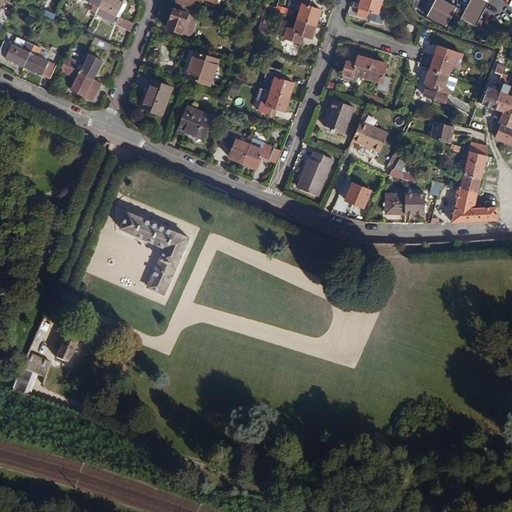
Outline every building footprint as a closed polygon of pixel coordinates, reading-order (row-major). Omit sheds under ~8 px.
[(96,13),(103,0),(84,0),(94,5),(92,11),(96,13)] [(125,2),(120,0),(103,0),(96,13),(114,23),(125,2)] [(298,18),(318,24),(323,10),(310,6),(312,0),(297,0),(296,5),(302,7),(298,18)] [(383,0),(362,0),(360,8),(372,12),(370,19),(383,23),(386,13),(380,11),(383,0)] [(480,19),(466,12),(443,0),(436,0),(428,17),(448,27),(452,18),(478,32),(483,21),(480,19)] [(472,0),(466,12),(480,19),(490,0),(472,0)] [(176,6),(192,12),(193,8),(177,2),(176,6)] [(271,27),(276,11),(268,8),(264,19),(268,21),(266,25),(271,27)] [(198,17),(174,9),(168,28),(192,37),(195,29),(194,28),(198,17)] [(313,39),(318,24),(298,18),(294,30),(287,28),(284,38),(303,44),(305,37),(313,39)] [(18,37),(14,45),(23,49),(27,41),(18,37)] [(109,52),(112,44),(95,37),(92,44),(109,52)] [(0,51),(0,55),(24,67),(35,45),(27,41),(23,49),(14,45),(5,41),(0,51)] [(35,45),(24,67),(51,79),(58,65),(50,61),(39,56),(43,48),(35,45)] [(39,56),(50,61),(53,53),(43,48),(39,56)] [(220,59),(190,49),(181,77),(210,86),(220,59)] [(436,55),(431,70),(450,76),(454,65),(460,67),(464,57),(451,53),(448,59),(436,55)] [(64,63),(95,79),(104,62),(90,54),(84,64),(68,56),(64,63)] [(357,76),(368,79),(373,60),(359,55),(357,64),(356,67),(346,65),(342,78),(355,82),(357,76)] [(373,60),(368,79),(380,83),(378,89),(387,92),(391,79),(385,77),(388,64),(373,60)] [(93,101),(102,83),(95,79),(64,63),(61,71),(76,79),(71,89),(93,101)] [(496,73),(503,75),(506,67),(499,65),(496,73)] [(271,92),(290,98),(295,83),(283,79),(285,72),(269,67),(265,78),(275,80),(271,92)] [(450,76),(431,70),(426,85),(427,85),(424,97),(446,105),(452,90),(447,88),(450,76)] [(497,91),(491,108),(504,113),(510,115),(511,109),(511,95),(509,94),(511,87),(506,84),(508,77),(503,75),(497,91)] [(173,89),(152,80),(141,107),(163,115),(173,89)] [(488,87),(482,105),(491,108),(497,91),(488,87)] [(286,112),(290,98),(271,92),(260,89),(257,100),(261,101),(258,111),(273,115),(274,109),(278,110),(286,112)] [(354,107),(333,99),(329,109),(331,110),(330,114),(328,113),(324,124),(345,133),(354,107)] [(214,117),(188,106),(178,130),(205,141),(214,117)] [(511,109),(510,115),(504,113),(499,123),(502,125),(511,128),(511,109)] [(361,121),(353,140),(380,152),(389,134),(361,121)] [(455,125),(435,121),(431,139),(451,145),(455,125)] [(496,139),(511,145),(511,128),(502,125),(496,139)] [(230,158),(244,163),(251,145),(240,141),(242,134),(226,128),(221,141),(227,144),(226,147),(232,149),(230,158)] [(251,145),(244,163),(258,168),(262,157),(269,160),(275,147),(253,139),(251,145)] [(487,156),(488,146),(472,142),(470,151),(487,156)] [(275,147),(269,160),(276,163),(281,150),(275,147)] [(401,158),(404,151),(399,149),(395,155),(401,158)] [(305,174),(299,188),(317,196),(333,159),(315,151),(312,159),(309,158),(303,173),(305,174)] [(467,161),(486,166),(487,163),(488,158),(488,157),(487,156),(470,151),(467,161)] [(389,167),(394,169),(401,158),(395,155),(389,167)] [(401,158),(394,169),(402,171),(407,161),(401,158)] [(465,174),(483,180),(486,166),(467,161),(465,174)] [(390,176),(404,179),(403,178),(403,171),(402,171),(394,169),(390,176)] [(420,183),(423,177),(403,171),(403,178),(420,183)] [(297,187),(299,188),(305,174),(303,173),(297,187)] [(456,186),(479,193),(483,180),(465,174),(460,173),(456,186)] [(345,179),(340,190),(348,193),(345,201),(365,209),(373,191),(345,179)] [(431,193),(439,196),(443,183),(434,180),(431,193)] [(487,220),(499,220),(497,207),(476,208),(479,193),(456,186),(454,186),(453,188),(458,190),(456,196),(458,197),(453,223),(469,221),(487,220)] [(387,214),(406,214),(406,194),(387,194),(387,214)] [(406,194),(406,214),(425,214),(425,194),(406,194)] [(190,239),(129,211),(120,229),(164,248),(147,286),(165,294),(190,239)] [(80,338),(67,333),(56,358),(69,363),(80,338)] [(30,353),(24,368),(44,376),(50,362),(30,353)]
